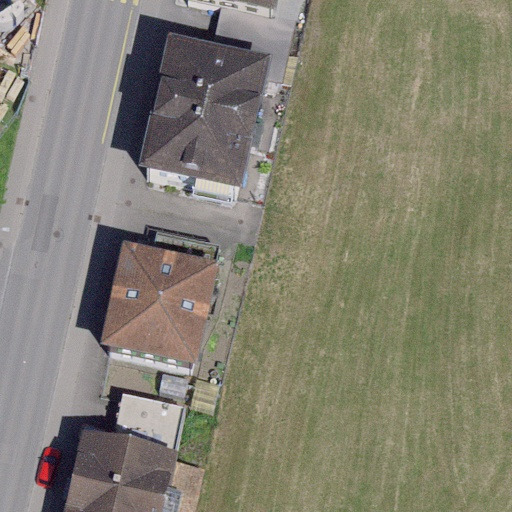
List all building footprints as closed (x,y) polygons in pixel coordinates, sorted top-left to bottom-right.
[(313,0),(196,0),(194,13),(305,38),(313,0)] [(302,88),(189,66),(162,203),(275,225),(302,88)] [(242,286),(149,264),(123,370),(215,393),(242,286)] [(183,427),(188,388),(132,382),(127,421),(183,427)] [(213,511),(221,478),(93,449),(78,511),(213,511)]
